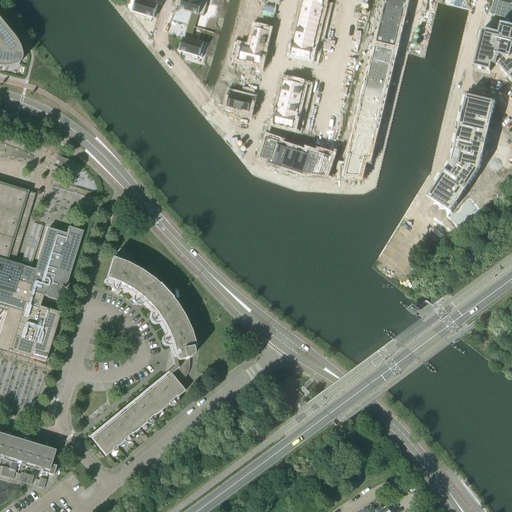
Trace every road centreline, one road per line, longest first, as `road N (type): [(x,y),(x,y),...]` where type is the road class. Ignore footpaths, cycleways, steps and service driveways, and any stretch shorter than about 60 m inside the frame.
road 1 (residential): [(412,40),(403,44),(371,178),(362,185),(298,183),(250,162),(289,0)]
road 2 (secondary): [(200,511),(511,279)]
road 3 (tertiary): [(462,511),(378,410),(288,343)]
road 4 (tertiary): [(288,343),(238,303),(123,179)]
road 5 (residential): [(108,484),(288,343)]
road 6 (residential): [(422,192),(443,161),(481,0)]
road 7 (residential): [(92,309),(59,426),(108,484)]
road 8 (tertiary): [(0,97),(78,134),(123,179)]
